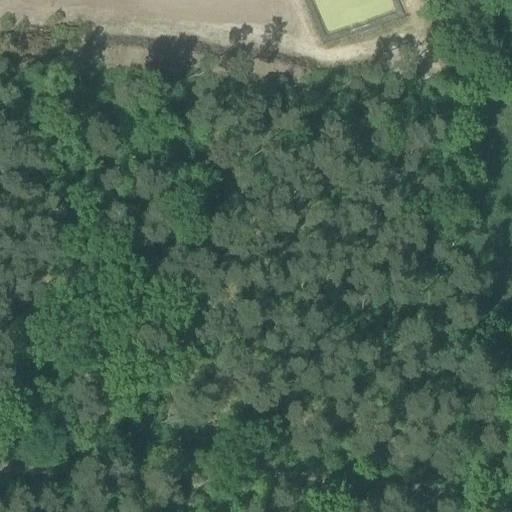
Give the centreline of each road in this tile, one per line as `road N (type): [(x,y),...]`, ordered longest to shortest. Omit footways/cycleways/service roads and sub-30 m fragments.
road 1 (track): [(511,485),(174,473)]
road 2 (track): [(174,473),(0,459)]
